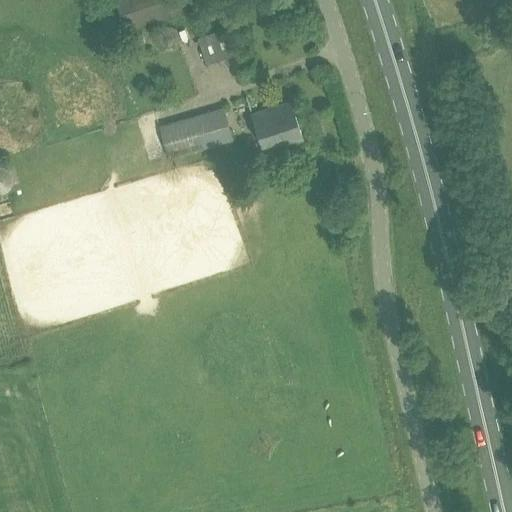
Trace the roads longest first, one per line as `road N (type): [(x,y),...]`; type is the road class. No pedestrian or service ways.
road 1 (primary): [(507,511),(416,135),(374,0)]
road 2 (unclassified): [(328,0),(374,146),(383,268),(436,511)]
